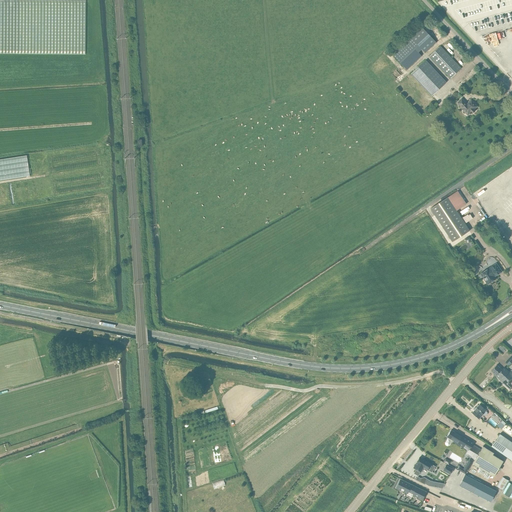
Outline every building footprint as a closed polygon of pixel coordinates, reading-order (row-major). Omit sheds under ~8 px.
[(79,51),(86,48),(86,0),(62,0),(59,2),(59,36),(62,36),(62,28),(65,35),(63,36),(66,36),(69,42),(69,41),(74,42),(75,42),(75,45),(74,45),(74,44),(71,43),(71,49),(74,49),(75,53),(80,53),(79,51)] [(425,53),(436,42),(422,27),(410,38),(411,38),(392,55),(407,70),(421,56),(418,52),(421,49),(425,53)] [(440,46),(429,56),(450,78),(461,68),(440,46)] [(426,60),(410,74),(431,96),(446,82),(426,60)] [(462,98),(457,103),(462,108),(462,109),(467,115),(471,112),(472,113),(475,110),(474,109),(477,106),(471,100),(467,104),(462,98)] [(0,180),(29,176),(26,157),(0,160),(0,180)] [(470,230),(456,210),(466,204),(457,190),(430,208),(452,242),(470,230)] [(495,278),(494,276),(502,272),(496,263),(480,274),(487,284),(495,278)] [(497,365),(492,370),(495,374),(493,375),(495,377),(499,372),(501,374),(505,369),(503,367),(501,369),(497,365)] [(499,372),(495,377),(507,388),(510,390),(511,388),(511,384),(511,382),(511,370),(508,372),(505,369),(501,374),(499,372)] [(479,418),(482,414),(484,416),(486,416),(487,414),(487,412),(485,411),(486,410),(479,404),(472,413),(479,418)] [(498,426),(501,429),(506,424),(502,420),(498,426)] [(8,442),(0,444),(0,454),(82,427),(80,423),(47,434),(10,446),(8,442)] [(451,430),(447,437),(453,441),(453,442),(468,451),(468,452),(466,454),(474,459),(472,463),(489,474),(493,476),(503,461),(493,454),(494,453),(483,446),(481,449),(472,444),(473,443),(451,430)] [(441,434),(431,449),(444,457),(453,443),(441,434)] [(511,442),(499,434),(491,446),(511,460),(511,458),(511,442)] [(432,472),(435,466),(419,457),(416,463),(413,468),(416,469),(414,473),(418,476),(420,472),(423,467),(432,472)] [(473,461),(470,459),(463,469),(459,467),(458,470),(465,474),(470,466),(473,461)] [(450,474),(453,470),(446,466),(443,470),(450,474)] [(490,502),(496,491),(465,475),(459,486),(490,502)] [(503,477),(497,486),(503,490),(509,481),(503,477)] [(398,478),(394,486),(405,491),(406,490),(411,492),(410,493),(420,498),(423,491),(414,486),(414,487),(408,484),(409,484),(398,478)]
